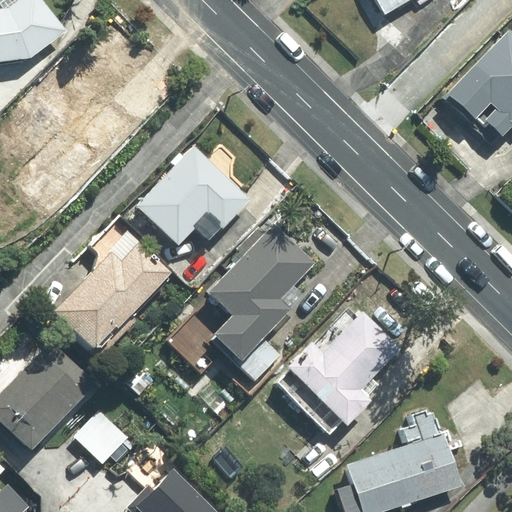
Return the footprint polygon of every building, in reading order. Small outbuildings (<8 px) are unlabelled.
[(11,0),(0,7),(0,65),(22,62),(62,33),(36,0),(11,0)] [(368,0),(377,16),(404,0),(368,0)] [(511,30),(506,36),(502,33),(439,97),(490,146),(511,122),(511,30)] [(66,53),(19,105),(51,134),(33,153),(71,188),(136,117),(66,53)] [(128,209),(171,251),(189,232),(202,245),(246,200),(190,145),(128,209)] [(96,263),(48,313),(88,352),(166,272),(114,221),(84,252),(96,263)] [(198,291),(207,300),(163,342),(195,375),(221,350),(232,362),(250,380),(278,354),(259,335),(293,302),(282,291),(308,266),(267,224),(198,291)] [(272,385),(323,436),(335,424),(338,427),(366,400),(357,391),(398,351),(350,302),(281,369),(284,373),(272,385)] [(50,341),(0,390),(0,427),(26,454),(95,386),(50,341)] [(97,408),(69,435),(99,466),(127,438),(97,408)] [(432,408),(406,416),(409,425),(397,429),(402,447),(341,465),(354,511),(380,511),(457,489),(432,408)] [(207,511),(164,468),(125,506),(131,511),(207,511)] [(0,511),(22,511),(26,508),(4,484),(0,487),(0,511)]
